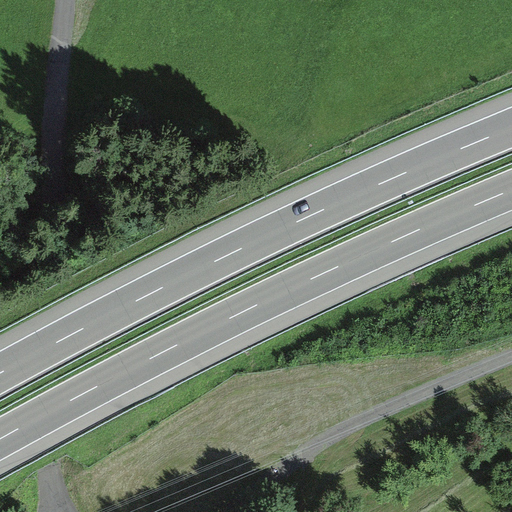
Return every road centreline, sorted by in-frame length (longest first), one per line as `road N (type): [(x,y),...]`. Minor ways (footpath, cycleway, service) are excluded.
road 1 (motorway): [(0,440),(222,323),(511,191)]
road 2 (motorway): [(511,127),(290,224),(0,373)]
road 3 (unclassified): [(75,0),(53,235),(54,481),(61,511)]
road 4 (unclassified): [(249,511),(342,440),(511,366)]
